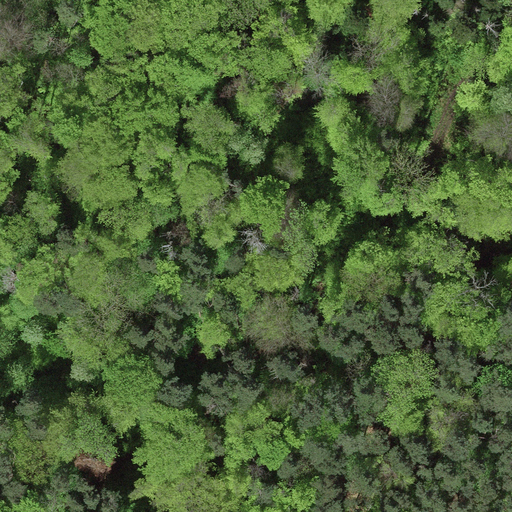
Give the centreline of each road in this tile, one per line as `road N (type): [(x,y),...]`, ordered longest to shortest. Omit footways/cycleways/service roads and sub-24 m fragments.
road 1 (track): [(511,265),(370,282),(58,511)]
road 2 (track): [(370,282),(403,197),(490,55),(511,36)]
